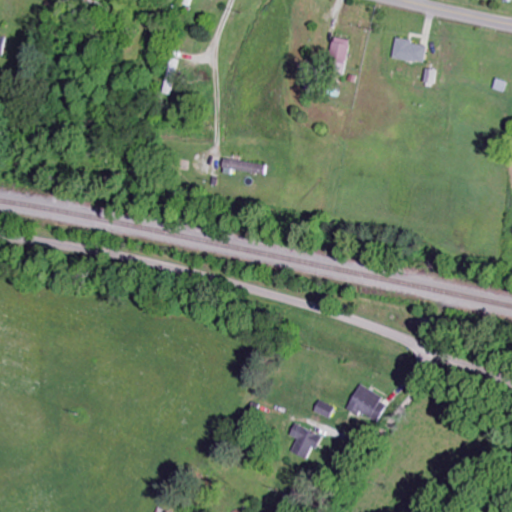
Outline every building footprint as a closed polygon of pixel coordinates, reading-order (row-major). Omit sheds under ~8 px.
[(0,56),(4,58),(8,40),(0,37),(0,56)] [(352,65),(357,42),(339,38),(332,70),(342,72),(344,63),(352,65)] [(432,45),(400,41),(398,60),(430,64),(432,45)] [(181,60),(173,59),(169,94),(178,95),(181,60)] [(226,174),(235,176),(235,171),(269,176),(270,167),(228,160),(226,174)] [(397,406),(369,387),(353,410),(365,418),(368,414),(384,425),(397,406)] [(297,437),(305,441),(299,453),(314,461),(320,450),(324,452),(331,439),(303,424),(297,437)]
